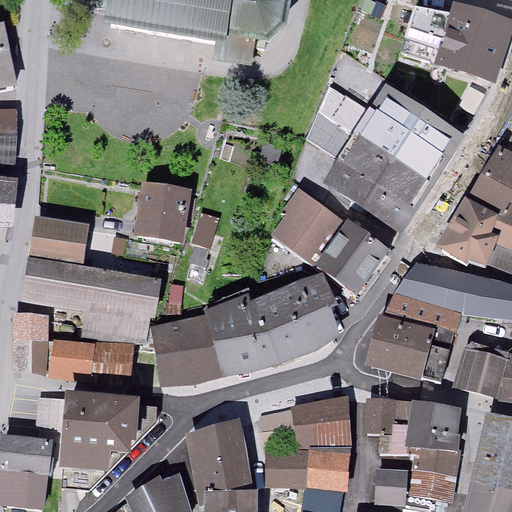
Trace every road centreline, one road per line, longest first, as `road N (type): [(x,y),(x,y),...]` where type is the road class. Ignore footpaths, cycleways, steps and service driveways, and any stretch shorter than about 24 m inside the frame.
road 1 (residential): [(35,0),(20,230),(0,337)]
road 2 (residential): [(345,368),(408,256),(496,135),(511,97)]
road 3 (residential): [(95,511),(191,410),(345,368)]
road 4 (residential): [(511,418),(368,386),(345,368)]
